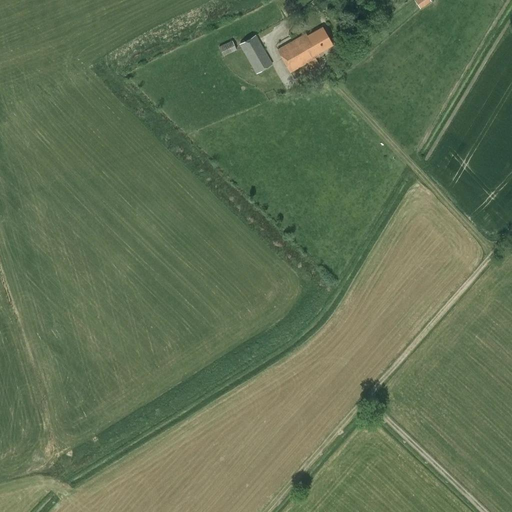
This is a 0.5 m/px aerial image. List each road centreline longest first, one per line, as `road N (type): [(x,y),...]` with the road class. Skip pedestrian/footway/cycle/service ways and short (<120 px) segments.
road 1 (track): [(265,511),(492,254),(319,73),(290,82),(272,45),(312,0)]
road 2 (track): [(365,398),(483,511)]
